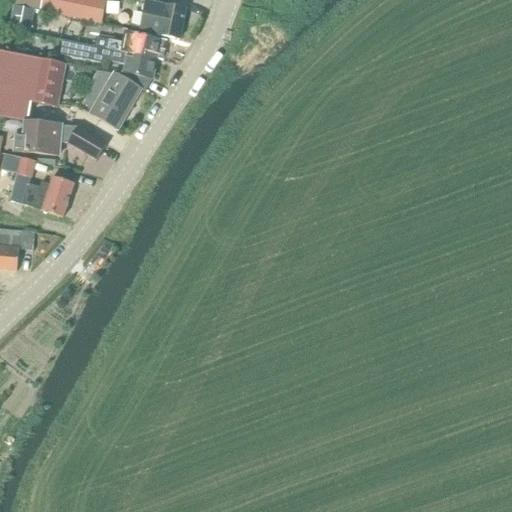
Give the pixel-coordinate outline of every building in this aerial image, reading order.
[(17,0),(14,7),(16,8),(34,11),(40,12),(40,13),(101,25),(106,0),(17,0)] [(146,3),(140,33),(178,41),(184,11),(146,3)] [(30,35),(31,25),(34,11),(16,8),(12,31),(30,35)] [(123,43),(109,41),(96,39),(95,48),(107,50),(107,52),(156,60),(160,41),(139,37),(139,36),(125,33),(123,43)] [(152,81),(156,60),(107,52),(107,50),(95,48),(63,42),(61,56),(96,63),(105,65),(106,62),(125,66),(124,74),(127,74),(123,80),(142,91),(145,93),(152,81)] [(56,110),(65,66),(0,54),(0,117),(24,122),(23,124),(25,124),(26,123),(29,105),(56,110)] [(122,80),(115,76),(91,116),(118,131),(142,91),(123,80),(122,80)] [(63,125),(26,123),(25,124),(23,124),(22,135),(14,134),(13,155),(61,158),(62,144),(68,145),(97,162),(107,145),(78,128),(63,127),(63,125)] [(23,162),(4,157),(0,172),(19,177),(11,203),(63,219),(74,184),(52,177),(49,187),(40,184),(39,189),(30,187),(33,179),(36,163),(24,161),(23,162)] [(33,252),(34,234),(0,230),(0,271),(16,273),(19,251),(33,252)]
